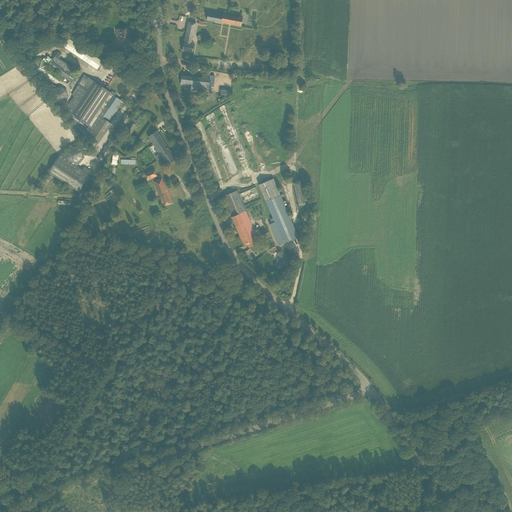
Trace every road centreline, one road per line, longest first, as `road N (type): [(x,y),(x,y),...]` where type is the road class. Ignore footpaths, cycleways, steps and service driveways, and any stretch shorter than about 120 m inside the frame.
road 1 (unclassified): [(374,387),(232,249),(170,92),(157,0)]
road 2 (unclassified): [(19,511),(374,387)]
road 3 (track): [(0,342),(72,233),(169,261),(220,294),(269,288)]
road 4 (unclassified): [(459,511),(374,387)]
road 5 (track): [(394,414),(511,375)]
